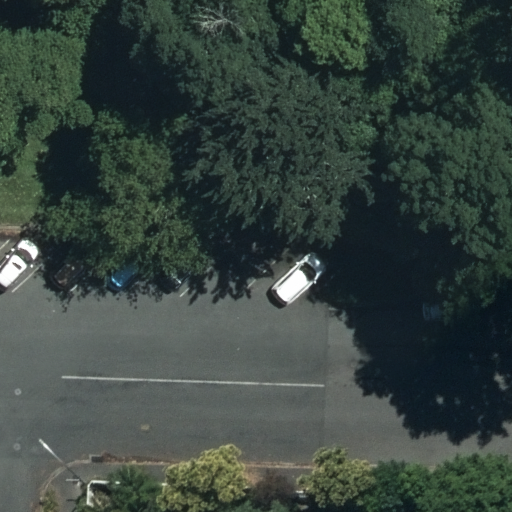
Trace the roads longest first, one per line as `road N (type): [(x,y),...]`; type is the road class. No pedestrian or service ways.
road 1 (residential): [(511,394),(8,379)]
road 2 (residential): [(8,379),(2,511)]
